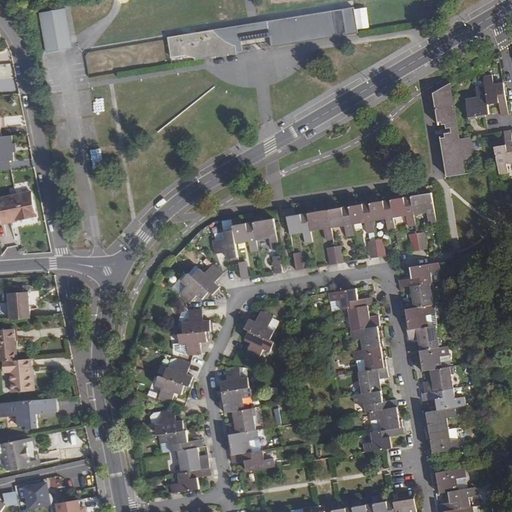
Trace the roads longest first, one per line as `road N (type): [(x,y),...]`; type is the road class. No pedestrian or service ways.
road 1 (residential): [(428,511),(390,267),(238,292),(210,375),(227,497)]
road 2 (residential): [(118,275),(141,238),(186,196),(511,5)]
road 3 (residential): [(64,263),(23,60),(0,16)]
road 4 (residential): [(122,511),(98,365),(118,275)]
